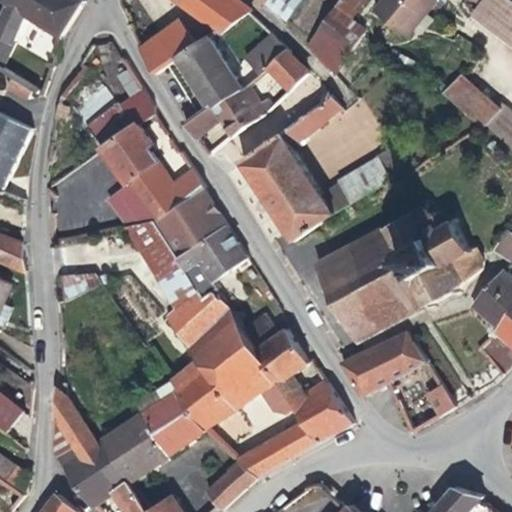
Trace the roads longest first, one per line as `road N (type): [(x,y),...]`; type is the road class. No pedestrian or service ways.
road 1 (residential): [(103,7),(227,187),(384,445)]
road 2 (residential): [(103,7),(67,57),(42,164),(44,469)]
road 3 (residential): [(251,511),(314,464),(384,445)]
